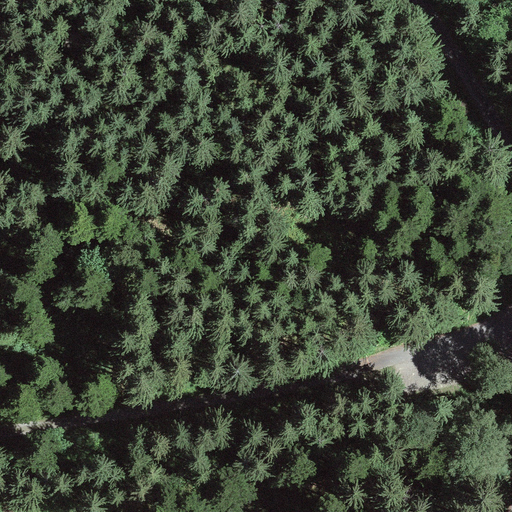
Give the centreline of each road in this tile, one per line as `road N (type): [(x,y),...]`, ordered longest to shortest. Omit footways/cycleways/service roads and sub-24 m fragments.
road 1 (track): [(511,329),(113,433),(0,445)]
road 2 (track): [(511,155),(408,0)]
